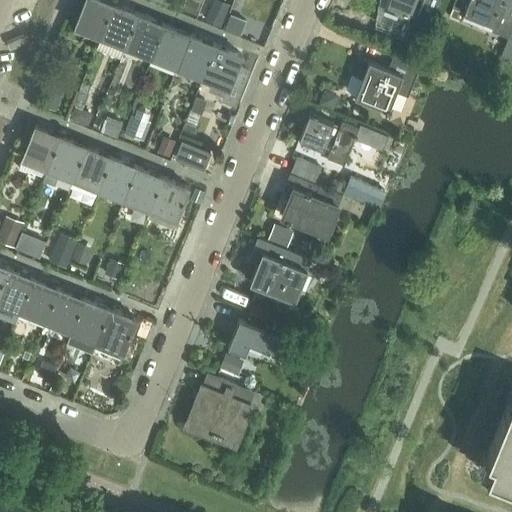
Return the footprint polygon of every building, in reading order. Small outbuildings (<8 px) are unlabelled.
[(108,0),(84,0),(76,21),(102,32),(114,2),(108,0)] [(201,0),(185,0),(182,9),(194,15),(201,0)] [(228,0),(207,0),(200,18),(222,28),(230,9),(225,7),(228,0)] [(388,0),(386,7),(383,6),(380,21),(381,21),(380,25),(393,30),(394,27),(404,31),(416,0),(388,0)] [(455,0),(453,7),(464,11),(469,0),(455,0)] [(507,36),(511,23),(511,0),(469,0),(464,11),(495,24),(492,30),(507,36)] [(114,2),(102,32),(128,42),(140,12),(114,2)] [(140,12),(128,42),(153,52),(165,22),(140,12)] [(165,22),(153,52),(179,62),(190,33),(165,22)] [(190,33),(179,62),(204,72),(216,43),(190,33)] [(204,72),(202,77),(213,81),(210,88),(224,94),(223,98),(235,103),(248,69),(237,64),(242,53),(216,43),(204,72)] [(369,59),(355,95),(388,109),(395,92),(407,96),(420,64),(393,54),(388,67),(369,59)] [(336,104),(339,91),(325,88),(322,101),(336,104)] [(132,106),(129,133),(148,135),(151,108),(132,106)] [(310,112),(299,139),(323,148),(324,145),(331,148),(327,157),(344,163),(355,136),(357,137),(358,134),(356,133),(359,126),(343,119),(341,124),(310,112)] [(35,124),(23,153),(49,163),(61,134),(35,124)] [(49,163),(45,174),(56,179),(60,168),(75,173),(87,144),(61,134),(49,163)] [(184,136),(176,155),(205,168),(214,150),(184,136)] [(87,144),(75,173),(100,184),(112,154),(87,144)] [(112,154),(100,184),(126,194),(138,164),(112,154)] [(294,168),(317,177),(323,163),(299,154),(294,168)] [(138,164),(126,194),(151,204),(163,175),(138,164)] [(293,186),(282,214),(287,215),(286,217),(290,219),(291,217),(327,232),(343,193),(290,172),(286,183),(293,186)] [(163,175),(151,204),(177,214),(189,185),(163,175)] [(48,238),(23,228),(26,220),(9,213),(0,235),(0,237),(41,254),(48,238)] [(276,220),(271,235),(291,242),(295,227),(276,220)] [(48,257),(70,265),(73,256),(88,261),(95,242),(58,229),(48,257)] [(262,251),(251,280),(295,298),(301,284),(306,286),(316,271),(307,267),(311,258),(260,238),(256,248),(262,251)] [(0,261),(0,285),(8,265),(0,261)] [(8,265),(0,285),(0,295),(22,305),(34,275),(8,265)] [(34,275),(22,305),(47,315),(59,286),(34,275)] [(59,286),(47,315),(73,325),(85,296),(59,286)] [(71,329),(68,338),(93,348),(95,344),(97,339),(110,306),(85,296),(73,325),(71,329)] [(97,339),(95,344),(121,354),(136,316),(110,306),(97,339)] [(239,318),(228,345),(245,352),(249,342),(277,353),(284,336),(278,333),(281,324),(250,311),(246,320),(239,318)] [(239,373),(246,358),(227,350),(221,365),(239,373)] [(195,408),(188,424),(236,443),(252,402),(249,401),(254,390),(209,372),(204,382),(202,381),(192,407),(195,408)] [(511,399),(510,398),(487,455),(493,457),(487,472),(511,482),(511,399)]
